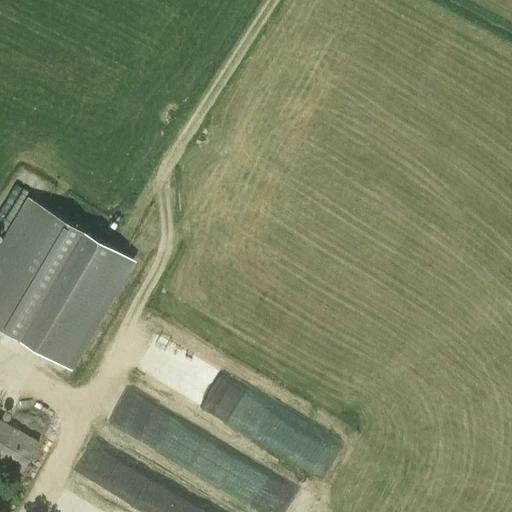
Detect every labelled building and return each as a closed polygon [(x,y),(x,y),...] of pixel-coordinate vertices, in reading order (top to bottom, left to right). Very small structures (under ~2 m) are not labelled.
[(136,260),(92,235),(78,226),(31,200),(0,254),(0,325),(31,343),(72,369),(136,260)] [(174,391),(225,417),(227,414),(251,426),(261,406),(186,368),(174,391)] [(40,441),(0,418),(0,462),(20,474),(40,441)] [(149,428),(149,442),(167,442),(167,453),(180,452),(179,426),(149,428)] [(260,507),(273,481),(220,455),(221,454),(219,453),(213,466),(212,466),(205,480),(260,507)]
